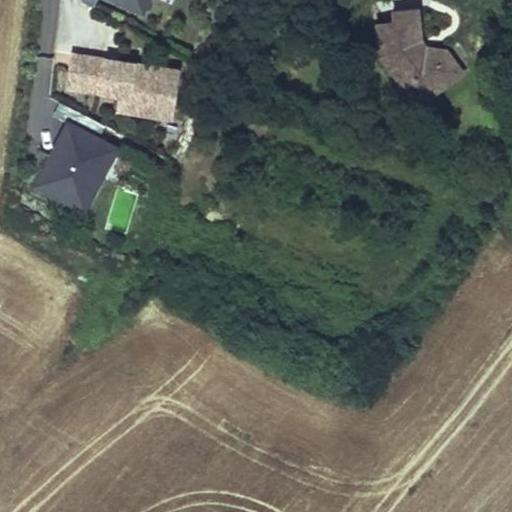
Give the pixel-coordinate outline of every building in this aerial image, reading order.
[(78,0),(78,4),(91,9),(95,0),(78,0)] [(108,0),(141,15),(147,0),(108,0)] [(419,43),(421,41),(418,9),(393,12),(394,23),(376,25),(380,57),(404,89),(420,77),(427,86),(442,75),(449,83),(463,73),(457,65),(446,50),(429,47),(427,49),(424,51),(419,43)] [(424,51),(427,49),(421,41),(419,43),(424,51)] [(119,95),(147,99),(145,114),(173,117),(179,68),(70,53),(66,88),(119,95)] [(433,95),(449,83),(442,75),(427,86),(433,95)] [(433,95),(427,86),(420,77),(404,89),(408,95),(428,99),(433,95)] [(145,114),(147,99),(119,95),(117,110),(145,114)] [(71,125),(79,129),(86,116),(59,103),(52,116),(71,125)] [(86,116),(79,129),(71,125),(40,189),(89,212),(120,149),(99,139),(105,126),(86,116)] [(501,182),(486,173),(470,171),(462,186),(491,202),(501,182)] [(106,224),(127,230),(138,192),(117,186),(106,224)]
